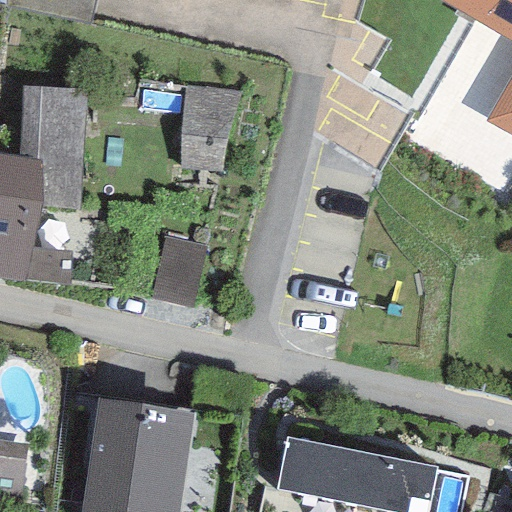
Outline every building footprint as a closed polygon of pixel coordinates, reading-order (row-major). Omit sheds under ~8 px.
[(511,0),(437,0),(511,43),(511,0)] [(511,73),(485,120),(511,135),(511,73)] [(22,86),(20,156),(41,159),(35,208),(76,209),(84,91),(22,86)] [(240,93),(184,86),(179,168),(220,170),(240,93)] [(20,156),(0,153),(0,278),(66,287),(71,253),(30,248),(35,208),(41,159),(20,156)] [(190,309),(205,247),(165,237),(149,299),(190,309)] [(81,511),(177,511),(191,414),(97,401),(81,511)] [(426,511),(435,470),(285,440),(274,490),(382,511),(426,511)] [(0,498),(17,501),(25,445),(0,441),(0,498)]
